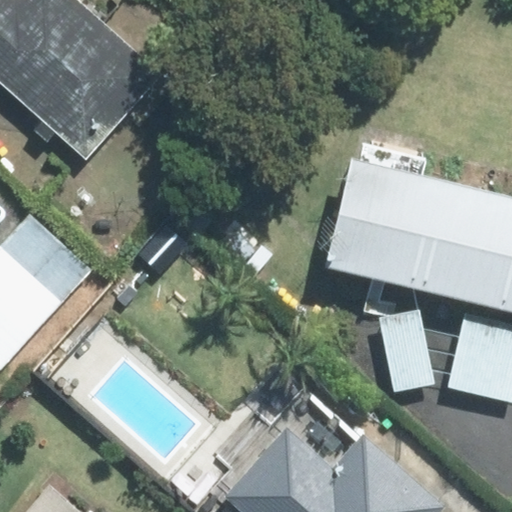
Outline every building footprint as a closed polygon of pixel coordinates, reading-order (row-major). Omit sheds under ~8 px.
[(0,0),(0,58),(95,147),(163,75),(83,0),(0,0)] [(511,169),(365,132),(334,252),(511,296),(511,169)] [(100,259),(33,199),(0,236),(0,362),(4,366),(100,259)] [(425,299),(383,306),(397,383),(439,376),(425,299)] [(511,314),(469,304),(451,378),(511,393),(511,314)] [(79,330),(51,359),(88,393),(115,365),(79,330)] [(218,497),(234,511),(447,511),(460,499),(379,424),(345,461),(295,415),(218,497)] [(102,511),(53,467),(12,511),(102,511)]
